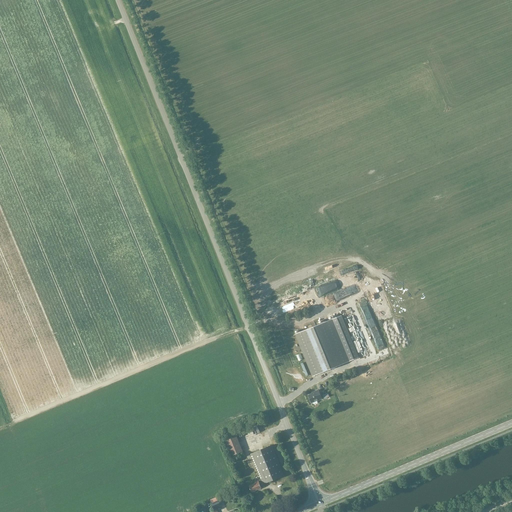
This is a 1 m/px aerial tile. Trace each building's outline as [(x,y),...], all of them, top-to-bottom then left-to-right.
[(332,319),(349,361),(358,358),(341,315),(332,319)] [(296,334),(313,376),(349,361),(332,319),(296,334)] [(309,395),(312,402),(322,398),(319,390),(314,391),(315,392),(309,395)] [(224,437),(231,456),(243,451),(235,432),(224,437)] [(261,487),(260,485),(263,484),(284,475),(272,445),(250,454),(261,479),(258,480),(255,482),(255,483),(249,485),(251,491),(261,487)] [(218,500),(211,503),(214,509),(221,506),(218,500)]
